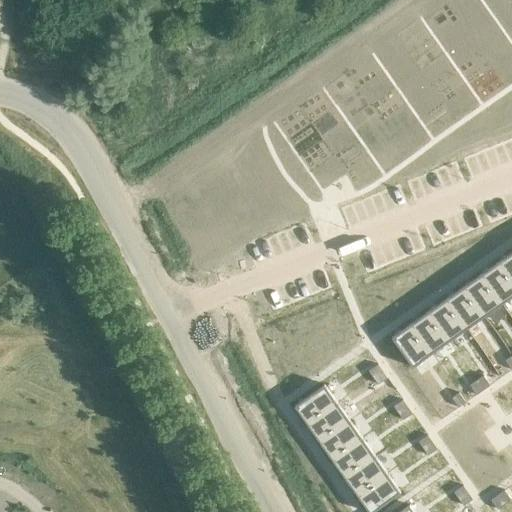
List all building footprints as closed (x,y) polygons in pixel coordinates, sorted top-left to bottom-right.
[(511,252),(499,262),(511,280),(511,252)] [(511,280),(499,262),(481,274),(502,304),(511,297),(511,280)] [(481,274),(463,286),(485,316),(502,304),(481,274)] [(463,286),(446,299),(467,329),(485,316),(463,286)] [(446,299),(428,311),(449,341),(467,329),(446,299)] [(428,311),(410,324),(432,354),(449,341),(428,311)] [(410,324),(392,337),(413,367),(432,354),(410,324)] [(378,364),(369,371),(374,378),(383,371),(378,364)] [(383,371),(374,378),(378,384),(388,378),(383,371)] [(484,376),(477,380),(483,390),(490,385),(484,376)] [(477,380),(470,385),(477,395),(483,390),(477,380)] [(325,384),(295,406),(308,424),(338,403),(325,384)] [(459,393),(452,398),(459,407),(466,402),(459,393)] [(403,400),(394,406),(398,413),(408,406),(403,400)] [(338,403),(308,424),(320,442),(350,421),(338,403)] [(408,406),(398,413),(403,420),(413,413),(408,406)] [(350,421),(320,442),(332,459),(363,438),(350,421)] [(428,435),(419,442),(423,448),(433,442),(428,435)] [(363,438),(332,459),(345,477),(375,456),(363,438)] [(433,442),(423,448),(428,455),(437,448),(433,442)] [(375,456),(345,477),(357,495),(387,474),(375,456)] [(387,474),(357,495),(369,511),(372,511),(400,492),(387,474)] [(463,485),(454,492),(459,499),(468,492),(463,485)] [(504,490),(498,495),(504,504),(511,499),(504,490)] [(468,492),(459,499),(463,505),(473,499),(468,492)] [(498,495),(491,499),(498,509),(504,504),(498,495)]
